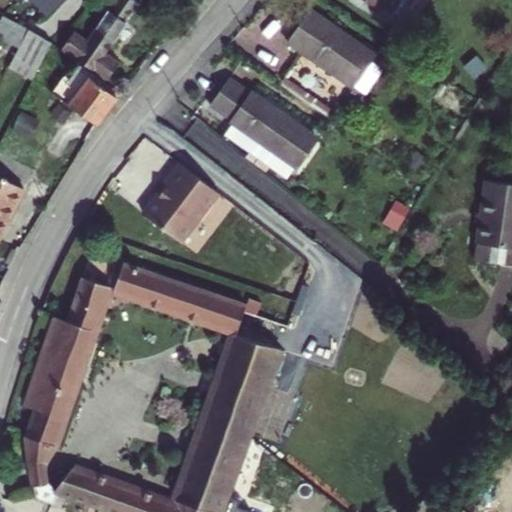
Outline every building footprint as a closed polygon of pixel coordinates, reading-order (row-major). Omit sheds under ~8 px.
[(47,0),(56,9),(65,0),(47,0)] [(98,70),(104,74),(108,70),(112,72),(125,54),(111,45),(143,0),(118,0),(96,35),(82,25),(69,43),(101,64),(98,70)] [(362,0),(380,12),(388,0),(362,0)] [(0,25),(0,32),(24,45),(35,24),(8,10),(0,25)] [(283,43),(348,91),(372,58),(307,10),(283,43)] [(39,74),(59,37),(35,24),(24,45),(15,61),(39,74)] [(59,87),(102,119),(123,91),(125,87),(104,74),(98,70),(79,57),(64,80),(59,87)] [(285,179),(292,168),(312,142),(228,80),(208,107),(232,124),(225,134),(285,179)] [(0,249),(1,250),(42,172),(20,160),(1,198),(0,198),(0,249)] [(155,181),(177,197),(192,175),(170,160),(155,181)] [(511,188),(473,183),(461,264),(505,271),(511,225),(511,188)] [(58,498),(97,511),(225,511),(288,328),(273,322),(274,318),(250,311),(256,293),(223,281),(225,274),(132,247),(116,295),(235,338),(175,505),(69,470),(58,498)] [(25,438),(31,470),(47,467),(62,441),(111,292),(81,282),(65,324),(57,322),(26,408),(34,412),(25,438)] [(31,470),(36,489),(50,486),(47,467),(31,470)]
